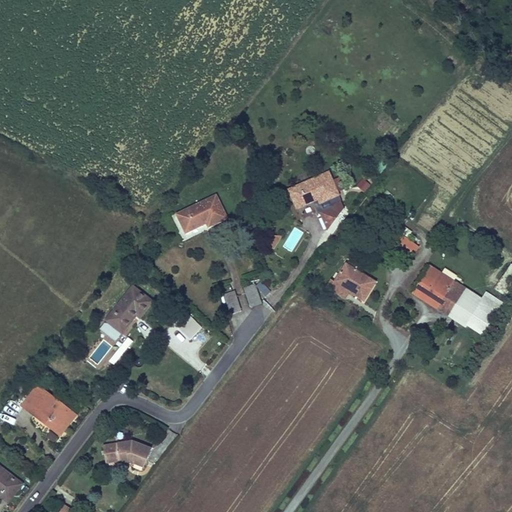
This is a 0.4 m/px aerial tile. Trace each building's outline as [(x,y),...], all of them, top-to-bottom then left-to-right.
[(336,189),(327,168),(289,185),(296,203),(317,193),(318,196),(336,189)] [(224,212),(215,192),(176,212),(184,230),(207,218),(208,222),(224,212)] [(328,224),(342,203),(340,196),(329,201),(330,204),(321,208),(328,224)] [(412,252),(420,241),(398,225),(390,236),(412,252)] [(283,246),(292,251),(303,232),(294,227),(283,246)] [(269,242),(277,232),(277,231),(271,231),(264,239),(269,242)] [(375,277),(343,260),(335,277),(331,284),(342,291),(346,283),(353,287),(367,294),(375,277)] [(511,263),(509,262),(494,288),(508,296),(511,288),(511,263)] [(470,290),(429,264),(413,286),(435,300),(462,317),(476,327),(494,300),(483,292),(479,297),(470,290)] [(152,297),(132,282),(106,316),(123,328),(137,309),(141,312),(152,297)] [(245,287),(252,307),(262,303),(255,283),(245,287)] [(353,287),(346,283),(342,291),(349,294),(353,287)] [(435,300),(413,286),(410,292),(432,306),(435,300)] [(236,290),(226,294),(233,314),(243,310),(236,290)] [(176,326),(189,340),(202,328),(189,314),(176,326)] [(115,365),(131,339),(124,335),(108,361),(115,365)] [(76,413),(37,385),(23,405),(49,424),(51,421),(59,426),(65,418),(69,422),(76,413)] [(155,449),(134,440),(105,445),(107,462),(134,457),(135,462),(148,467),(155,449)] [(0,490),(5,494),(14,482),(8,477),(6,480),(0,475),(0,490)] [(21,487),(14,482),(5,494),(11,499),(21,487)] [(78,511),(85,504),(78,498),(68,511),(69,511),(78,511)]
